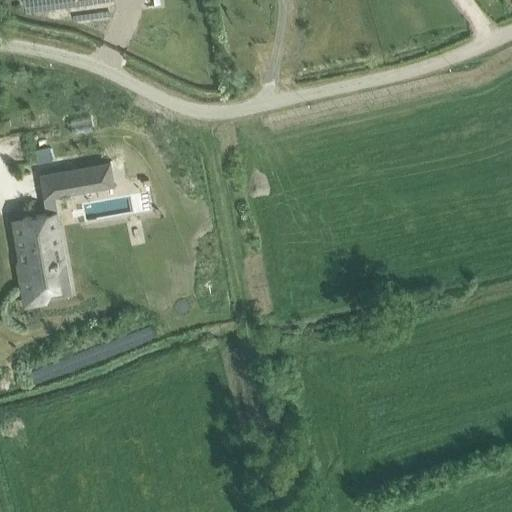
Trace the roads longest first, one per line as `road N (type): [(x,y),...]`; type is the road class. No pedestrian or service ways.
road 1 (residential): [(511,31),(392,77),(213,114),(161,100),(90,65),(0,45)]
road 2 (track): [(298,511),(213,114)]
